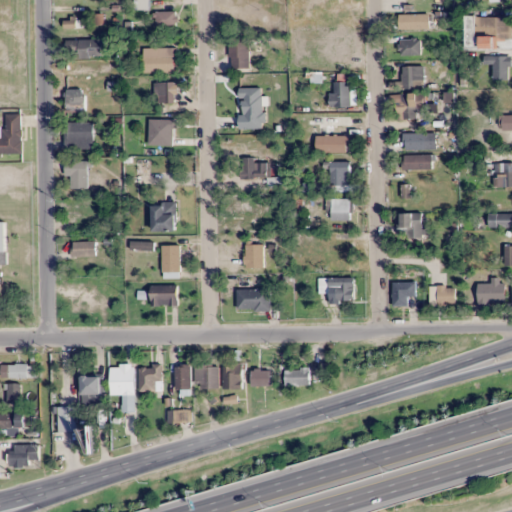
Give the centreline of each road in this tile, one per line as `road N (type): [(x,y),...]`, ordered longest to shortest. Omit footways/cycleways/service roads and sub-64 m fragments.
road 1 (secondary): [(511,342),(309,411),(0,497)]
road 2 (residential): [(511,330),(0,340)]
road 3 (residential): [(49,339),(40,0)]
road 4 (residential): [(211,336),(204,0)]
road 5 (motorway): [(511,415),(190,511)]
road 6 (residential): [(380,330),(372,0)]
road 7 (motorway): [(511,363),(309,411)]
road 8 (motorway): [(313,511),(511,450)]
